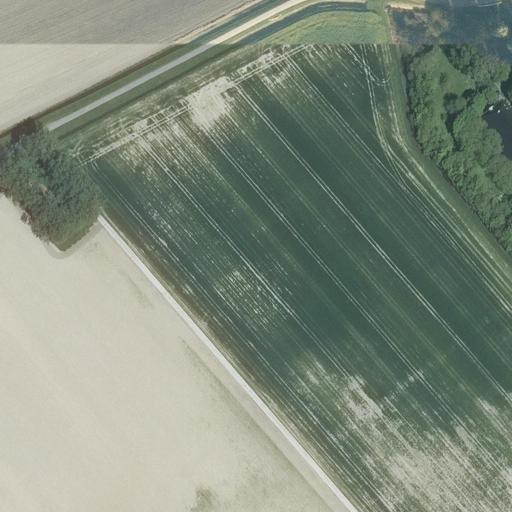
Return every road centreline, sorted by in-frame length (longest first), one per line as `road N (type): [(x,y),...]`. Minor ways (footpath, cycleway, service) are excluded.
road 1 (track): [(33,139),(353,511)]
road 2 (unclassified): [(0,156),(309,0)]
